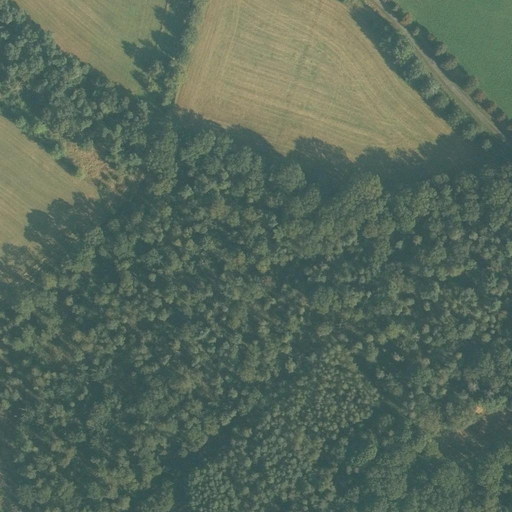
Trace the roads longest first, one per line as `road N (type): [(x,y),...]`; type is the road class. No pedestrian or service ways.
road 1 (track): [(0,300),(133,182),(184,0)]
road 2 (unclassified): [(511,138),(378,0)]
